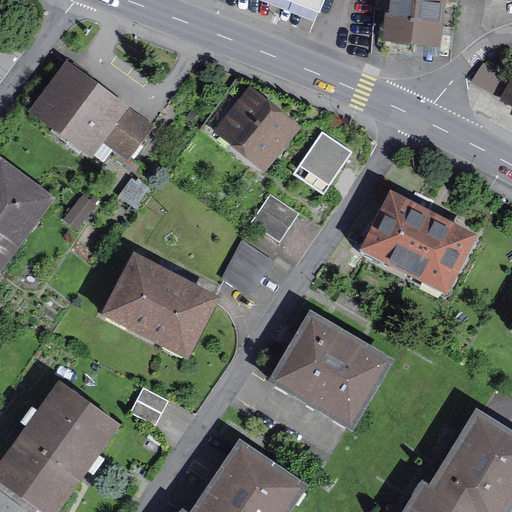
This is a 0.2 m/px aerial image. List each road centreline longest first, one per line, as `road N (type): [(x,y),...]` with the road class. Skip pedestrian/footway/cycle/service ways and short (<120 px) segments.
road 1 (residential): [(406,112),(144,511)]
road 2 (secondary): [(406,112),(127,0)]
road 3 (residential): [(75,0),(0,101)]
road 4 (residential): [(422,119),(481,50),(511,34)]
